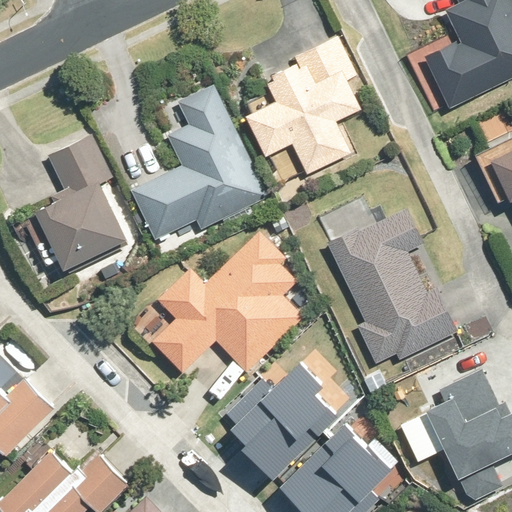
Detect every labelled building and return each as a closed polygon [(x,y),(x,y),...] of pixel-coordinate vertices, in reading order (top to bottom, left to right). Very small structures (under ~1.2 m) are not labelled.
[(511,75),(511,0),(452,0),(444,4),(461,38),(457,40),(455,36),(424,50),(449,105),(511,75)] [(271,71),(273,77),(268,79),(276,100),(247,113),(265,154),(293,142),(306,172),(350,152),(336,119),(361,108),(348,79),(357,74),(338,34),(295,54),(297,59),(271,71)] [(270,194),(213,79),(177,96),(189,120),(167,130),(182,161),(131,186),(156,237),(197,216),(202,227),(270,194)] [(36,207),(40,216),(28,222),(47,263),(60,258),(64,267),(127,238),(101,183),(114,177),(93,134),(50,154),(65,188),(54,193),(56,198),(36,207)] [(511,147),(493,155),(511,198),(511,197),(511,147)] [(356,223),(326,237),(365,318),(357,321),(376,360),(396,350),(399,356),(458,328),(437,283),(427,288),(408,248),(425,240),(407,204),(358,227),(356,223)] [(176,316),(152,339),(182,370),(216,337),(246,370),(304,315),(282,291),(297,277),(280,260),(286,255),(260,229),(205,281),(190,265),(157,296),(176,316)] [(443,394),(425,403),(456,470),(511,444),(511,403),(508,405),(505,398),(499,401),(483,365),(439,385),(443,394)] [(5,396),(0,391),(0,448),(7,455),(53,408),(22,378),(5,396)] [(0,498),(0,506),(5,511),(81,511),(90,503),(99,511),(126,484),(97,456),(81,472),(75,467),(71,472),(51,448),(0,498)] [(164,511),(146,492),(123,511),(164,511)]
